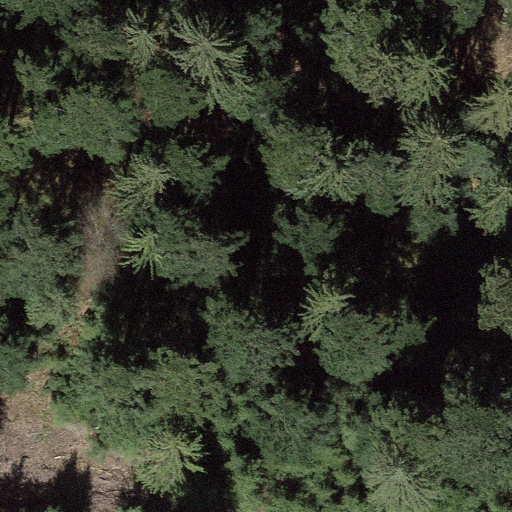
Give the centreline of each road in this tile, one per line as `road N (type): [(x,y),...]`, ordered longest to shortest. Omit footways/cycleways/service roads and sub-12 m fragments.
road 1 (track): [(0,120),(308,218),(511,303)]
road 2 (track): [(308,218),(225,511)]
